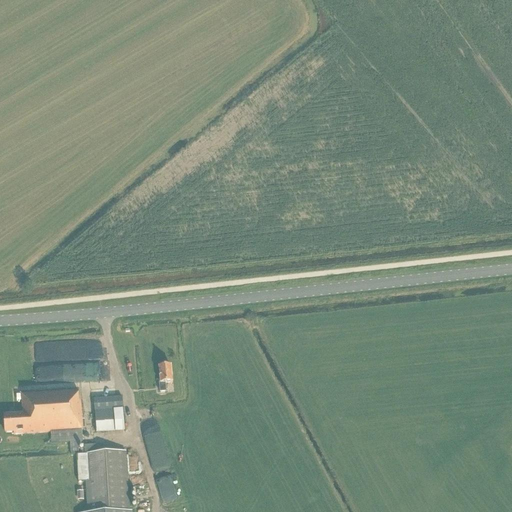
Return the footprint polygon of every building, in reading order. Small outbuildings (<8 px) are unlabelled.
[(83,378),(82,360),(41,361),(42,380),(83,378)] [(160,393),(166,392),(165,383),(172,383),(171,367),(159,368),(160,383),(159,383),(160,393)] [(6,415),(4,415),(5,430),(5,433),(13,432),(14,435),(50,432),(51,444),(53,444),(70,443),(70,449),(71,455),(79,455),(78,449),(81,449),(80,442),(83,442),(82,439),(82,430),(83,430),(81,401),(79,401),(78,391),(22,395),(23,414),(7,415),(6,415)] [(95,424),(124,422),(123,409),(122,397),(93,399),(95,412),(95,424)] [(79,455),(77,455),(78,482),(86,482),(87,511),(129,511),(127,452),(97,453),(96,445),(84,446),(85,455),(79,455)] [(169,482),(172,490),(179,488),(176,480),(169,482)]
